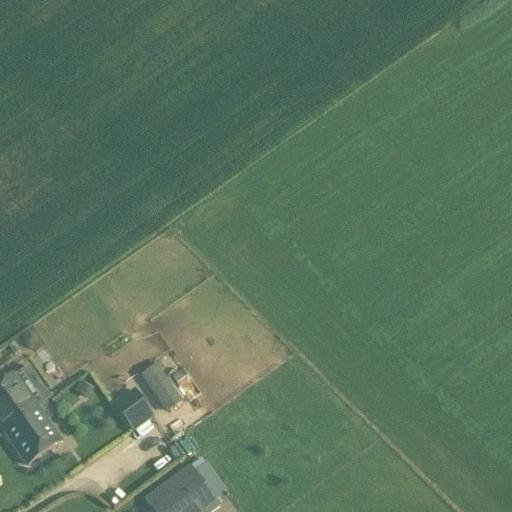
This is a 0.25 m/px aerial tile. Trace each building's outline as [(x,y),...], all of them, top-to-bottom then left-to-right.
[(182,404),(160,373),(145,384),(166,415),(182,404)] [(69,440),(14,379),(0,392),(0,423),(40,467),(69,440)] [(84,386),(79,396),(88,401),(89,399),(94,392),(84,386)] [(154,419),(134,391),(113,406),(133,435),(154,419)] [(202,459),(190,468),(195,475),(207,466),(204,461),(202,459)] [(190,467),(144,501),(151,511),(216,511),(221,509),(195,475),(190,468),(190,467)]
